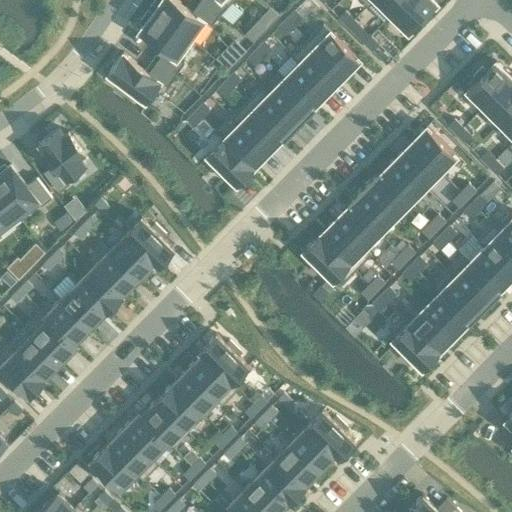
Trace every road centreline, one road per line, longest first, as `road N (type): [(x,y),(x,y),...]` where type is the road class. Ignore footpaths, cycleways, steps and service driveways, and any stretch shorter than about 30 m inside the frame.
road 1 (residential): [(473,0),(0,488)]
road 2 (residential): [(511,348),(348,511)]
road 3 (residential): [(112,0),(44,88),(0,123)]
